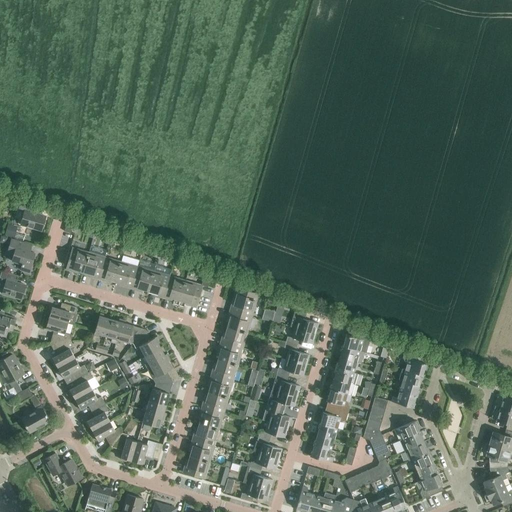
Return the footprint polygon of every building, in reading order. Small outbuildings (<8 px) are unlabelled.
[(31,212),(33,205),(21,201),(19,208),(25,210),(21,224),(42,230),(46,216),(31,212)] [(9,224),(5,234),(14,237),(17,226),(9,224)] [(67,224),(65,231),(71,233),(73,226),(67,224)] [(12,261),(22,264),(21,270),(29,272),(35,253),(22,249),(24,242),(12,239),(8,252),(14,254),(12,261)] [(83,271),(89,252),(72,247),(66,269),(73,271),(74,269),(83,271)] [(99,278),(105,257),(89,252),(83,271),(93,274),(93,277),(99,278)] [(131,288),(137,266),(139,261),(123,256),(121,262),(116,281),(125,284),(125,286),(131,288)] [(116,281),(121,262),(105,257),(99,278),(105,280),(106,278),(116,281)] [(148,290),(154,271),(137,266),(131,288),(137,290),(138,287),(148,290)] [(2,271),(0,276),(0,277),(2,278),(2,280),(3,283),(5,284),(2,294),(22,299),(26,285),(13,281),(15,274),(2,271)] [(164,297),(170,276),(154,271),(148,290),(158,293),(157,295),(164,297)] [(208,273),(205,275),(203,282),(205,283),(204,286),(208,287),(212,274),(208,273)] [(179,305),(186,281),(170,276),(164,297),(174,300),(173,303),(179,305)] [(196,307),(202,285),(186,281),(179,305),(184,306),(185,304),(196,307)] [(258,294),(237,288),(235,294),(237,295),(234,304),(232,304),(230,310),(252,316),(258,294)] [(50,312),(49,317),(68,323),(71,313),(75,314),(77,307),(62,303),(60,309),(50,306),(49,312),(50,312)] [(266,309),(263,319),(273,322),(276,312),(266,309)] [(247,332),(252,316),(230,310),(229,316),(231,317),(228,327),(247,332)] [(295,310),(293,316),(290,326),(296,328),(315,333),(318,323),(305,319),(307,314),(295,310)] [(0,333),(6,336),(9,324),(14,326),(16,318),(3,314),(4,313),(0,311),(0,333)] [(106,336),(111,319),(103,317),(104,314),(100,313),(94,335),(99,336),(100,334),(106,336)] [(275,314),(273,321),(280,323),(282,316),(275,314)] [(65,332),(68,323),(49,317),(45,329),(51,331),(52,329),(57,330),(53,343),(57,343),(71,341),(73,335),(65,332)] [(117,339),(123,320),(119,319),(119,321),(111,319),(106,336),(113,338),(111,342),(116,344),(117,339)] [(133,343),(145,329),(133,326),(133,325),(125,323),(126,321),(123,320),(117,339),(116,344),(121,345),(123,340),(129,342),(133,343)] [(242,348),(247,332),(228,327),(225,337),(223,336),(221,342),(242,348)] [(312,344),(315,333),(296,328),(293,338),(288,336),(286,342),(297,345),(299,340),(312,344)] [(366,352),(371,335),(352,328),(350,335),(345,334),(344,339),(345,339),(343,345),(342,345),(360,350),(366,352)] [(157,336),(151,339),(145,329),(133,343),(136,348),(140,346),(145,356),(161,348),(157,341),(159,339),(157,336)] [(58,367),(75,358),(70,349),(74,347),(71,341),(57,343),(62,352),(51,359),(54,364),(55,363),(58,367)] [(238,365),(242,348),(221,342),(219,348),(221,349),(219,359),(238,365)] [(296,350),(297,345),(286,342),(284,347),(289,349),(287,359),(306,365),(309,354),(296,350)] [(357,361),(360,350),(342,345),(341,350),(342,350),(340,356),(357,361)] [(151,366),(169,357),(167,353),(165,355),(161,348),(145,356),(148,361),(145,364),(147,369),(151,366)] [(424,356),(405,349),(403,357),(406,362),(407,363),(406,369),(402,368),(423,374),(422,374),(424,368),(425,369),(427,363),(422,362),(424,356)] [(8,391),(10,390),(14,388),(17,394),(22,391),(16,378),(24,374),(21,367),(20,367),(13,354),(0,361),(0,369),(7,382),(4,384),(8,391)] [(354,372),(357,361),(340,356),(338,362),(337,362),(336,367),(354,372)] [(170,360),(169,357),(151,366),(157,376),(153,378),(156,383),(173,381),(167,371),(172,368),(168,361),(170,360)] [(89,372),(85,367),(84,365),(80,367),(75,358),(58,367),(64,378),(69,376),(68,374),(73,372),(76,378),(74,380),(89,372)] [(233,381),(238,365),(219,359),(216,369),(213,368),(212,375),(233,381)] [(303,375),(306,365),(287,359),(284,369),(278,367),(278,368),(273,367),(271,371),(277,373),(288,376),(290,371),(303,375)] [(358,373),(354,372),(336,367),(334,372),(335,372),(333,378),(355,385),(358,373)] [(422,380),(423,374),(402,368),(399,379),(419,385),(421,379),(422,380)] [(75,399),(93,389),(88,380),(94,377),(91,372),(91,371),(89,372),(74,380),(77,385),(68,390),(71,395),(73,394),(75,399)] [(287,382),(288,376),(277,373),(272,389),(297,396),(300,386),(287,382)] [(228,397),(233,381),(212,375),(210,381),(212,382),(209,392),(228,397)] [(351,395),(355,385),(333,378),(332,384),(331,384),(329,389),(347,394),(351,395)] [(418,391),(419,385),(399,379),(399,380),(402,381),(399,392),(417,397),(418,392),(418,391)] [(170,393),(173,381),(156,383),(155,389),(153,388),(149,399),(166,404),(168,397),(171,397),(172,394),(170,393)] [(29,387),(22,391),(17,394),(22,402),(30,397),(36,408),(34,409),(35,411),(22,419),(30,433),(51,421),(42,405),(41,406),(35,394),(33,395),(29,387)] [(98,398),(93,389),(75,399),(81,410),(87,407),(86,405),(90,403),(94,410),(106,404),(101,396),(98,398)] [(294,406),(297,396),(272,389),(268,404),(284,409),(286,404),(294,406)] [(345,401),(347,394),(329,389),(330,390),(329,395),(328,395),(326,400),(331,402),(329,407),(348,413),(350,406),(347,401),(345,401)] [(224,413),(228,397),(209,392),(206,401),(204,401),(202,407),(224,413)] [(417,397),(399,392),(397,397),(393,396),(392,401),(414,408),(415,403),(414,402),(416,397),(417,397)] [(386,406),(388,400),(375,396),(373,402),(386,406)] [(511,396),(511,399),(503,397),(500,409),(511,412),(511,396)] [(164,412),(166,404),(149,399),(146,411),(165,416),(166,413),(164,412)] [(384,412),(386,406),(373,402),(372,408),(384,412)] [(93,430),(110,421),(105,412),(109,410),(106,404),(94,410),(97,416),(86,422),(88,427),(90,426),(93,430)] [(282,414),(284,409),(268,404),(266,410),(271,411),(268,421),(288,427),(291,417),(282,414)] [(219,429),(224,413),(202,407),(200,413),(203,414),(200,424),(219,429)] [(346,419),(348,413),(329,407),(328,413),(323,412),(321,417),(322,417),(321,423),(320,423),(337,428),(339,421),(341,422),(346,419)] [(383,417),(384,412),(372,408),(370,413),(383,417)] [(511,412),(500,409),(496,421),(507,424),(506,429),(511,431),(511,412)] [(241,410),(238,417),(244,419),(247,412),(241,410)] [(164,420),(165,416),(146,411),(143,422),(160,427),(162,419),(164,420)] [(381,423),(383,417),(370,413),(368,419),(381,423)] [(379,429),(381,423),(368,419),(367,425),(372,427),(379,429)] [(418,425),(416,420),(395,429),(397,434),(401,433),(403,438),(420,431),(419,431),(417,426),(418,425)] [(114,444),(123,432),(120,427),(116,429),(110,421),(93,430),(99,441),(104,439),(103,437),(107,434),(114,444)] [(285,437),(288,427),(268,421),(265,432),(260,430),(259,436),(270,439),(272,434),(285,437)] [(334,439),(337,428),(320,423),(318,428),(319,428),(317,434),(334,439)] [(214,445),(219,429),(200,424),(197,434),(195,433),(193,439),(214,445)] [(369,440),(372,427),(367,425),(363,438),(369,440)] [(384,440),(382,435),(379,429),(372,427),(369,440),(370,440),(372,445),(384,440)] [(511,431),(506,429),(504,435),(493,432),(490,443),(511,449),(511,445),(511,431)] [(422,436),(420,431),(403,438),(408,449),(424,442),(422,436)] [(131,460),(137,441),(127,438),(129,434),(123,432),(114,444),(124,447),(121,459),(126,461),(127,459),(131,460)] [(331,450),(334,439),(317,434),(316,440),(315,440),(313,445),(331,450)] [(269,444),(270,439),(259,436),(257,441),(262,443),(259,453),(279,458),(282,448),(269,444)] [(210,462),(214,445),(193,439),(191,445),(193,446),(190,456),(210,462)] [(147,444),(137,441),(131,460),(144,464),(146,458),(144,458),(144,455),(153,458),(157,443),(148,440),(147,444)] [(387,445),(384,440),(372,445),(374,451),(387,445)] [(427,448),(424,442),(408,449),(404,450),(409,461),(412,459),(429,452),(427,447),(427,448)] [(511,449),(490,443),(486,455),(489,455),(489,460),(490,468),(508,466),(508,461),(511,449)] [(331,450),(313,445),(314,445),(312,451),(310,456),(332,462),(334,457),(329,456),(331,450)] [(389,451),(387,445),(374,451),(377,456),(389,451)] [(352,465),(355,452),(349,451),(345,463),(352,465)] [(391,456),(389,451),(377,456),(379,461),(386,458),(391,456)] [(431,457),(429,452),(412,459),(417,470),(433,463),(431,457)] [(56,453),(44,459),(53,475),(61,471),(69,485),(82,478),(72,459),(62,464),(56,453)] [(276,469),(279,458),(259,453),(256,463),(251,461),(250,467),(261,470),(263,465),(276,469)] [(205,478),(210,462),(190,456),(188,466),(185,465),(183,472),(205,478)] [(393,474),(386,458),(379,461),(378,466),(377,466),(383,478),(393,474)] [(436,469),(433,463),(417,470),(421,480),(438,473),(436,468),(436,469)] [(318,476),(320,469),(309,466),(307,473),(318,476)] [(383,478),(377,466),(378,466),(377,466),(372,468),(378,480),(383,478)] [(509,472),(508,466),(490,468),(490,469),(493,478),(483,482),(485,487),(484,487),(487,494),(505,486),(503,480),(507,478),(505,473),(509,472)] [(259,476),(261,470),(250,467),(248,472),(253,474),(250,484),(270,490),(273,479),(259,476)] [(378,480),(372,468),(367,470),(372,482),(378,480)] [(372,482),(367,470),(361,473),(367,485),(372,482)] [(341,476),(330,472),(329,477),(335,478),(333,485),(338,487),(339,485),(341,476)] [(367,485),(361,473),(356,475),(361,487),(367,485)] [(439,473),(438,473),(421,480),(424,487),(422,487),(420,493),(423,499),(441,491),(439,486),(443,484),(441,479),(440,479),(438,474),(439,473)] [(361,487),(356,475),(350,477),(356,489),(361,487)] [(356,489),(350,477),(345,480),(350,492),(356,489)] [(86,507),(102,511),(101,511),(111,511),(116,498),(110,496),(112,489),(92,484),(86,507)] [(267,500),(270,490),(250,484),(247,494),(242,493),(240,498),(252,502),(254,496),(267,500)] [(307,511),(313,494),(307,492),(308,488),(303,486),(296,508),(301,510),(302,509),(307,511)] [(395,492),(389,495),(396,511),(402,509),(407,507),(398,486),(393,488),(395,492)] [(511,489),(508,492),(505,486),(487,494),(490,500),(491,499),(493,504),(503,500),(505,505),(511,502),(511,489)] [(139,511),(143,498),(128,494),(122,511),(139,511)] [(319,511),(324,497),(313,494),(307,511),(309,511),(319,511)] [(395,511),(396,511),(389,495),(378,499),(383,511),(395,511)] [(331,511),(335,500),(324,497),(319,511),(331,511)] [(349,511),(353,499),(347,497),(342,500),(341,502),(335,500),(331,511),(349,511)] [(371,511),(368,504),(365,498),(359,501),(353,499),(349,511),(371,511)] [(383,511),(378,499),(368,504),(371,511),(383,511)] [(176,508),(156,502),(152,511),(175,511),(176,508)]
